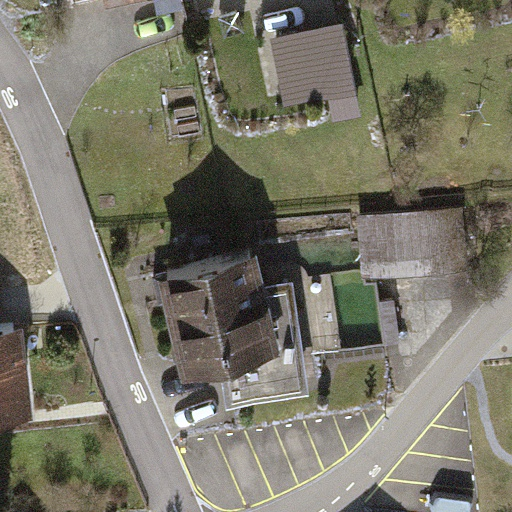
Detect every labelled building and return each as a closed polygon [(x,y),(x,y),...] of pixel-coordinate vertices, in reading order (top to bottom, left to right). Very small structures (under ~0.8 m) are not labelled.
[(345,20),(272,35),(286,101),(359,86),(345,20)] [(442,201),(367,207),(372,269),(447,263),(442,201)] [(287,255),(160,276),(176,374),(304,352),(287,255)] [(330,344),(391,333),(379,270),(301,285),(306,314),(324,311),(330,344)] [(0,410),(35,407),(24,318),(0,320),(0,410)]
